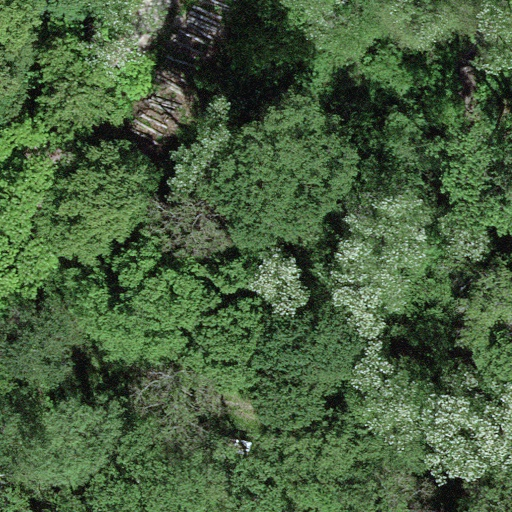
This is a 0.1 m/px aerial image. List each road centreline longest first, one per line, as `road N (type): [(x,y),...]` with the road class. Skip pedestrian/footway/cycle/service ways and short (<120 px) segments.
road 1 (track): [(0,308),(511,482)]
road 2 (track): [(0,261),(155,0)]
